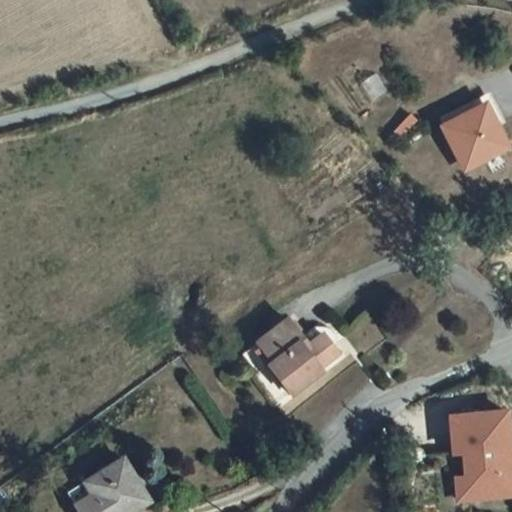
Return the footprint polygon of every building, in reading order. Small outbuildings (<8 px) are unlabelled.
[(484,106),(444,126),(465,168),(505,147),(484,106)] [(259,376),(270,368),(292,396),(322,372),(320,369),(339,355),(324,336),(306,351),(301,345),(305,342),(289,321),(244,357),(259,376)] [(511,497),(511,481),(504,411),(447,417),(451,453),(473,450),(476,476),(455,479),(458,503),(511,497)] [(114,449),(73,474),(84,491),(66,502),(71,511),(114,511),(142,496),(114,449)] [(84,491),(73,474),(55,485),(66,502),(84,491)]
